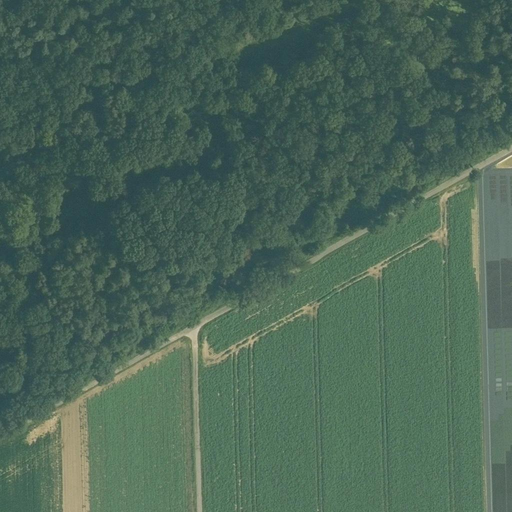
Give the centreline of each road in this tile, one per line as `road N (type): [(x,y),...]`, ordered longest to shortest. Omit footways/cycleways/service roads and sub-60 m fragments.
road 1 (unclassified): [(511,147),(193,325)]
road 2 (unclassified): [(193,325),(0,435)]
road 3 (unclassified): [(199,511),(193,325)]
